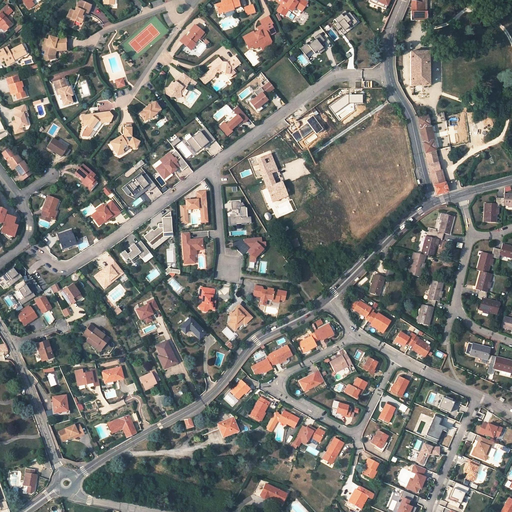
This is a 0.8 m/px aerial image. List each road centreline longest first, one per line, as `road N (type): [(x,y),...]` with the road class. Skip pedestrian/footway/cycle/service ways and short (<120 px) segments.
road 1 (tertiary): [(120,449),(191,410),(264,335),(328,297)]
road 2 (residential): [(22,246),(64,268),(77,263),(213,165)]
road 3 (residential): [(213,165),(334,77),(389,74)]
road 4 (residential): [(357,430),(275,390),(277,379),(351,331)]
road 5 (unclassified): [(60,475),(11,344)]
road 6 (tertiary): [(328,297),(431,203)]
road 7 (unclassified): [(389,74),(409,116),(431,203)]
road 8 (residential): [(478,393),(429,511)]
